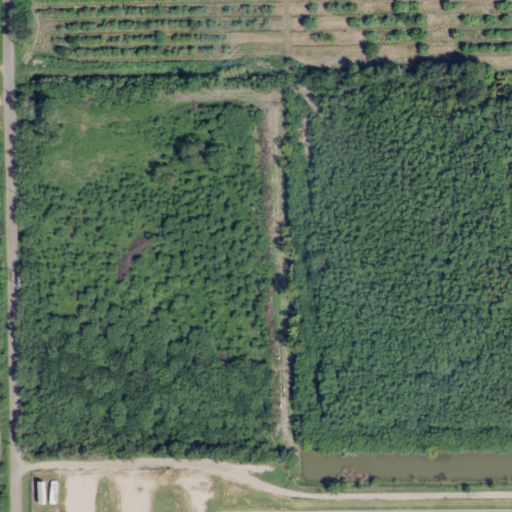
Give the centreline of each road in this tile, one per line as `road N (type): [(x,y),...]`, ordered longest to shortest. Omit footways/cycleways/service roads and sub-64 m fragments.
road 1 (residential): [(21,511),(5,0)]
road 2 (residential): [(511,457),(20,455)]
